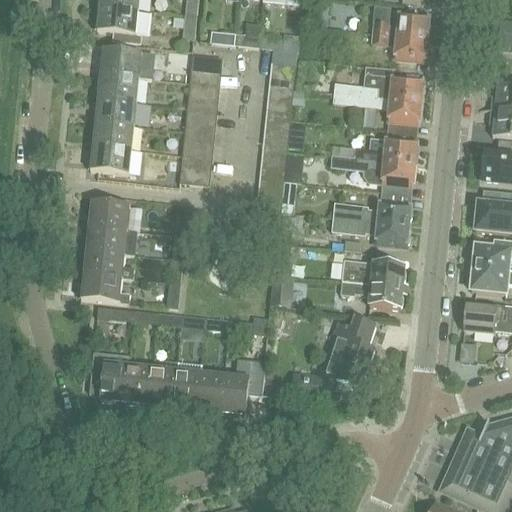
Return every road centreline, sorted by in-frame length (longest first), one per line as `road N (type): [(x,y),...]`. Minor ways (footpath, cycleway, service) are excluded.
road 1 (residential): [(84,487),(43,362),(29,242),(52,0)]
road 2 (tertiary): [(414,417),(462,0)]
road 3 (residential): [(84,487),(110,503),(336,440),(401,460)]
